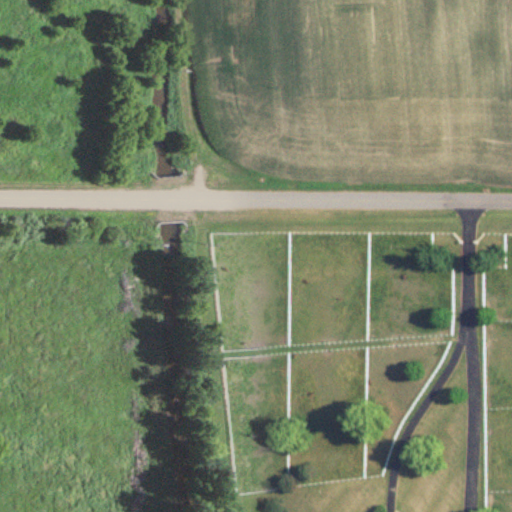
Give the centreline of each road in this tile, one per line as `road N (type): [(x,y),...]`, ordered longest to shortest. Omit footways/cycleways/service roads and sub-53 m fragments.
road 1 (residential): [(189,201),(511,205)]
road 2 (residential): [(0,198),(140,200)]
